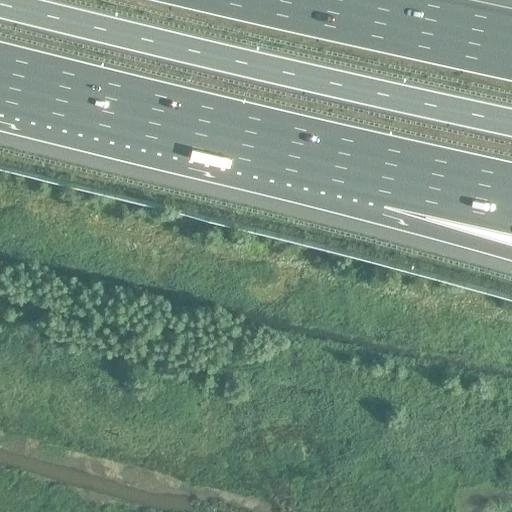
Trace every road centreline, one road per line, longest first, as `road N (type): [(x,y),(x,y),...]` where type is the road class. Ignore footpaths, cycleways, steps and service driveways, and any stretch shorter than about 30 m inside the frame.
road 1 (motorway): [(0,7),(511,124)]
road 2 (unknown): [(65,98),(160,180),(398,239)]
road 3 (motorway): [(0,82),(323,163)]
road 4 (motorway): [(511,48),(299,0)]
road 5 (motorway): [(323,163),(511,243)]
road 6 (motorway): [(323,163),(511,205)]
